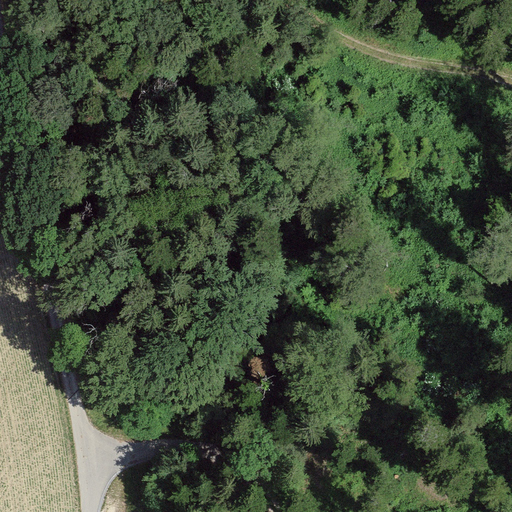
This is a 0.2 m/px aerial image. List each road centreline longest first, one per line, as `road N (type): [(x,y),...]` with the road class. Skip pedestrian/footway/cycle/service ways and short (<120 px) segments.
road 1 (track): [(89,454),(0,34)]
road 2 (track): [(271,511),(200,447),(89,454)]
